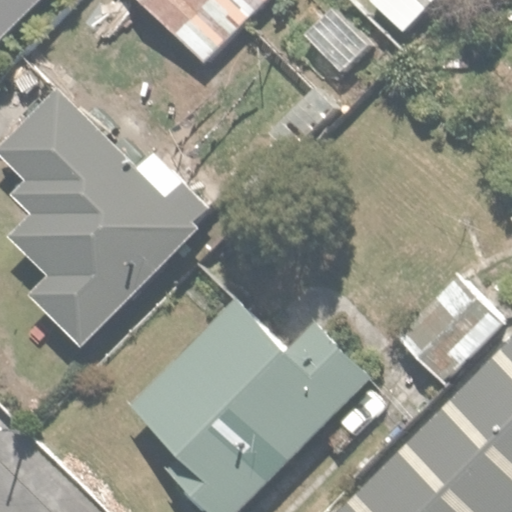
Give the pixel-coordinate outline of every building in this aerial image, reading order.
[(0,0),(0,39),(37,0),(0,0)] [(152,0),(211,57),(265,0),(152,0)] [(446,0),(377,0),(420,33),(446,0)] [(176,193),(66,82),(1,145),(31,175),(18,188),(35,206),(14,226),(57,270),(40,288),(84,333),(218,200),(194,175),(176,193)] [(296,158),(270,135),(233,178),(259,201),(296,158)] [(511,310),(511,309),(461,263),(399,331),(450,378),(511,310)] [(230,511),(241,511),(378,358),(322,308),(294,340),(234,286),(135,397),(198,453),(183,470),(230,511)] [(511,511),(511,324),(332,511),(511,511)]
